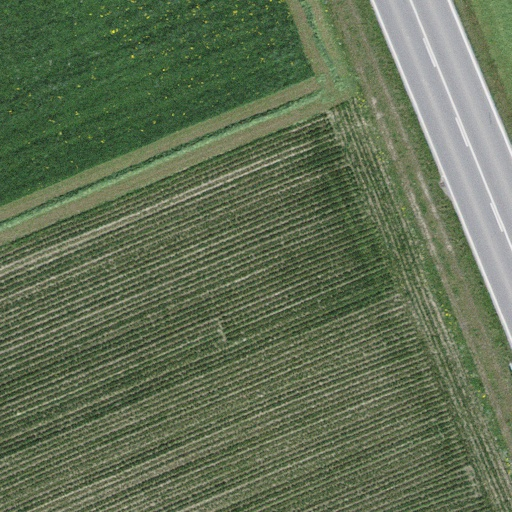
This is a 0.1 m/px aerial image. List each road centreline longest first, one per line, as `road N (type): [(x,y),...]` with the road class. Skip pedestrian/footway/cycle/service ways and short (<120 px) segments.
road 1 (track): [(511,424),(338,0)]
road 2 (secondary): [(407,0),(511,253)]
